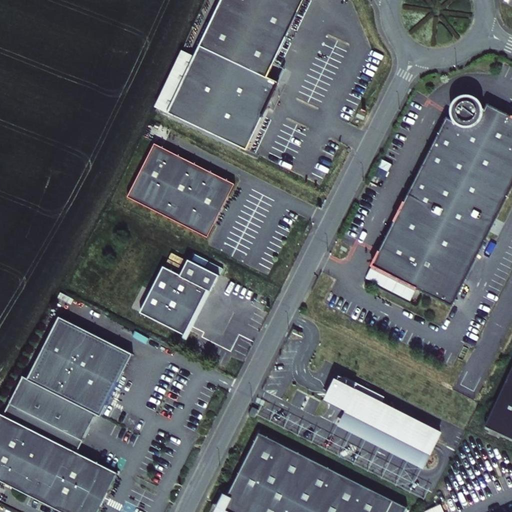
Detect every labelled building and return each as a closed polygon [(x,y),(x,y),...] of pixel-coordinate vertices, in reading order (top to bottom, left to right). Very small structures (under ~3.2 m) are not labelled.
[(189,73),(170,112),(249,149),(282,81),(271,76),(306,0),(223,0),(197,56),(189,73)] [(189,73),(197,56),(186,50),(177,68),(189,73)] [(417,288),(452,306),(511,188),(511,116),(487,104),(485,109),(484,109),(483,107),(482,105),(479,100),(476,97),(472,96),(468,95),(463,96),(459,97),(456,100),(453,105),(452,108),(452,115),(453,118),(453,119),(453,120),(447,117),(372,265),(417,288)] [(130,197),(210,238),(237,183),(157,143),(130,197)] [(166,267),(143,313),(184,334),(192,319),(194,320),(209,291),(212,292),(220,275),(191,260),(183,276),(166,267)] [(417,288),(372,265),(365,278),(410,301),(417,288)] [(5,415),(78,452),(98,414),(102,416),(134,354),(61,316),(30,378),(25,376),(5,415)] [(192,319),(184,334),(187,335),(194,320),(192,319)] [(511,368),(485,426),(511,438),(511,368)] [(253,407),(249,415),(256,418),(260,411),(253,407)] [(3,414),(0,419),(0,480),(62,511),(99,511),(119,473),(78,452),(5,415),(3,414)] [(405,511),(407,510),(259,436),(220,511),(405,511)]
